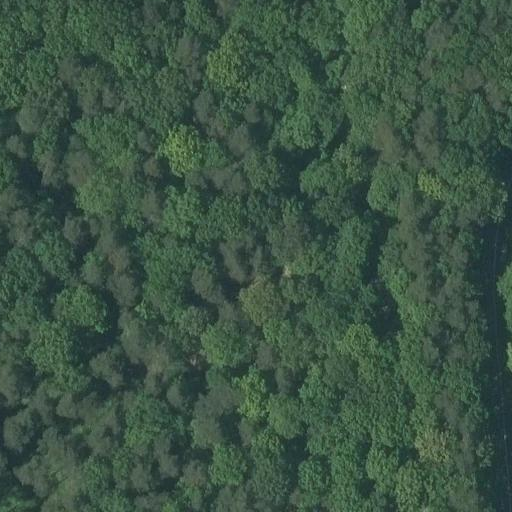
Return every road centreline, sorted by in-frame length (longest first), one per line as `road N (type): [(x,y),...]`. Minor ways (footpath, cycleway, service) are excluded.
road 1 (tertiary): [(415,511),(344,146),(325,0)]
road 2 (motorway): [(511,205),(500,266),(511,452)]
